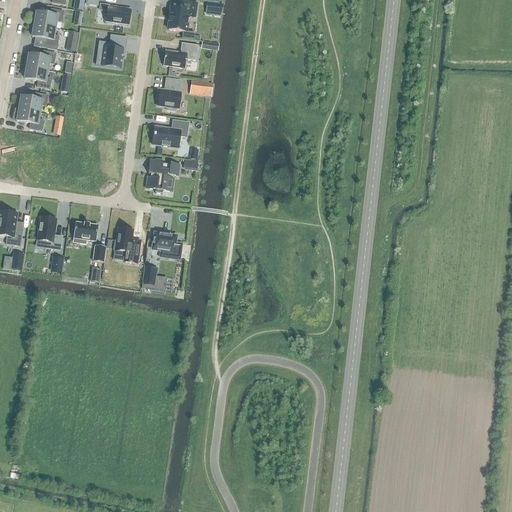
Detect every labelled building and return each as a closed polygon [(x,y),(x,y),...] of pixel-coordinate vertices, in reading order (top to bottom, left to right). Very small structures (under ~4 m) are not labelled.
[(171,8),(169,17),(168,16),(168,17),(169,17),(169,22),(167,22),(169,22),(167,31),(176,32),(181,33),(185,33),(185,32),(188,16),(194,17),(195,4),(184,3),(178,2),(177,3),(177,9),(176,9),(171,8)] [(216,5),(206,3),(205,10),(215,11),(216,5)] [(100,6),(99,12),(106,13),(105,24),(106,24),(106,23),(127,26),(127,27),(130,10),(129,10),(129,11),(115,9),(115,7),(114,7),(114,9),(108,8),(108,7),(100,6)] [(35,16),(33,26),(55,30),(56,22),(61,23),(63,12),(51,10),(50,16),(36,14),(36,16),(35,16)] [(55,30),(33,26),(31,36),(32,36),(32,38),(46,40),(44,46),(56,48),(58,38),(54,37),(55,30)] [(95,65),(95,66),(120,69),(122,58),(123,58),(124,57),(122,57),(123,49),(120,49),(122,38),(126,39),(126,38),(109,36),(108,44),(98,42),(98,43),(99,43),(97,53),(103,54),(102,66),(95,65)] [(179,54),(176,53),(165,52),(162,67),(184,70),(186,60),(196,62),(198,46),(181,44),(179,54)] [(27,58),(25,68),(47,72),(49,64),(53,65),(55,55),(43,52),(42,58),(28,56),(28,58),(27,58)] [(47,72),(25,68),(23,78),(24,78),(24,80),(38,82),(37,88),(49,90),(51,80),(46,79),(47,72)] [(111,86),(111,87),(107,86),(107,85),(106,85),(106,88),(104,88),(106,79),(94,78),(92,92),(97,93),(95,103),(117,106),(119,90),(111,89),(111,86)] [(180,82),(176,81),(166,80),(164,92),(157,91),(156,99),(158,99),(157,107),(167,108),(166,111),(174,113),(175,109),(178,109),(180,94),(178,94),(180,82)] [(190,90),(206,92),(207,84),(191,82),(190,90)] [(61,85),(60,92),(67,93),(68,86),(61,85)] [(19,100),(17,110),(40,114),(41,107),(46,107),(47,97),(35,95),(34,100),(21,98),(20,100),(19,100)] [(40,114),(17,110),(16,120),(17,120),(16,122),(30,124),(29,130),(41,133),(43,122),(38,121),(40,114)] [(105,121),(106,114),(93,112),(92,122),(99,123),(96,142),(112,144),(115,122),(105,121)] [(188,124),(176,122),(172,121),(171,130),(154,128),(152,146),(177,149),(179,137),(186,138),(188,124)] [(11,153),(32,157),(33,149),(40,151),(42,139),(28,136),(27,143),(13,141),(11,153)] [(54,159),(57,142),(50,141),(48,158),(54,159)] [(110,159),(108,159),(99,157),(100,151),(86,149),(84,161),(91,162),(88,181),(106,183),(110,159)] [(30,164),(32,157),(11,153),(9,166),(23,168),(22,175),(36,177),(37,170),(35,170),(36,165),(30,164)] [(172,176),(176,176),(178,176),(179,165),(170,164),(170,165),(162,164),(162,161),(155,160),(155,162),(150,161),(148,175),(152,175),(151,179),(147,178),(145,189),(155,191),(154,194),(162,195),(162,192),(172,193),(173,179),(172,179),(172,176)] [(16,217),(0,214),(0,239),(6,240),(5,248),(20,250),(23,235),(14,233),(16,217)] [(51,220),(40,219),(37,241),(46,243),(45,250),(60,252),(62,238),(53,237),(55,223),(51,222),(51,220)] [(88,226),(88,225),(83,224),(83,225),(74,224),(72,239),(79,241),(79,245),(85,246),(85,241),(95,243),(97,227),(88,226)] [(114,242),(112,252),(124,253),(122,263),(136,265),(139,249),(140,242),(131,241),(132,232),(117,229),(116,242),(114,242)] [(181,245),(176,244),(174,244),(175,237),(168,236),(168,234),(161,233),(161,235),(154,234),(152,250),(170,253),(169,259),(179,261),(181,245)] [(102,264),(104,248),(94,247),(92,263),(102,264)] [(24,256),(14,254),(11,270),(21,272),(24,256)] [(51,273),(61,274),(63,259),(54,258),(51,273)] [(144,269),(141,289),(164,293),(166,280),(154,278),(155,270),(144,269)]
